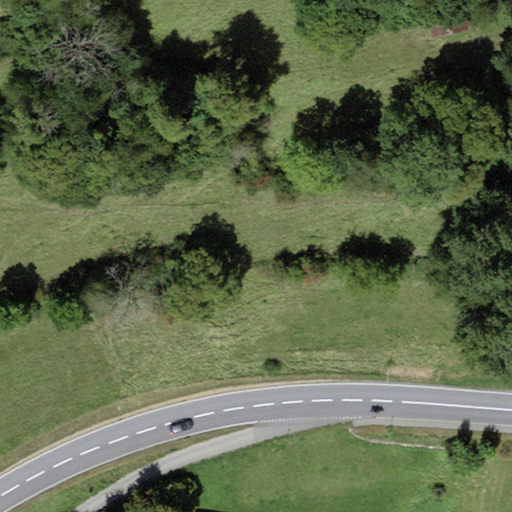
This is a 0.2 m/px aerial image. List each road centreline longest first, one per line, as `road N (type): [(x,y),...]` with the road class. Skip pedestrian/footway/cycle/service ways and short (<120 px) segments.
road 1 (primary): [(325,400),(164,425),(88,451),(0,497)]
road 2 (residential): [(82,511),(165,464),(273,429),(325,400)]
road 3 (primary): [(511,410),(325,400)]
